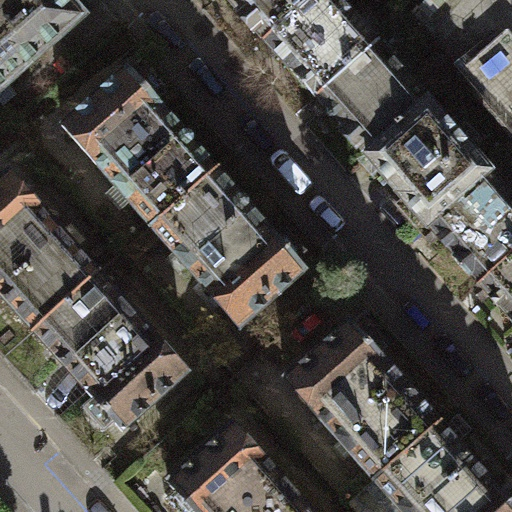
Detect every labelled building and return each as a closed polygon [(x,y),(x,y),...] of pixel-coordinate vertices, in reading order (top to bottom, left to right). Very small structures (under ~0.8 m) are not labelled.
[(0,0),(0,85),(79,16),(65,0),(0,0)] [(223,0),(259,40),(303,0),(223,0)] [(338,0),(303,0),(259,40),(313,100),(377,43),(338,0)] [(511,38),(506,32),(459,75),(511,132),(511,38)] [(377,43),(313,100),(365,158),(429,101),(377,43)] [(150,225),(214,168),(125,69),(62,125),(150,225)] [(429,101),(365,158),(426,226),(490,169),(429,101)] [(305,270),(214,168),(150,225),(241,326),(305,270)] [(511,193),(490,169),(426,226),(478,285),(511,254),(511,193)] [(0,295),(31,330),(97,271),(7,171),(0,177),(0,295)] [(511,254),(478,285),(511,321),(511,254)] [(189,371),(97,271),(31,330),(123,431),(189,371)] [(373,479),(438,421),(349,322),(284,380),(373,479)] [(319,511),(238,420),(171,479),(200,511),(319,511)] [(511,511),(511,504),(438,421),(373,479),(402,511),(511,511)]
